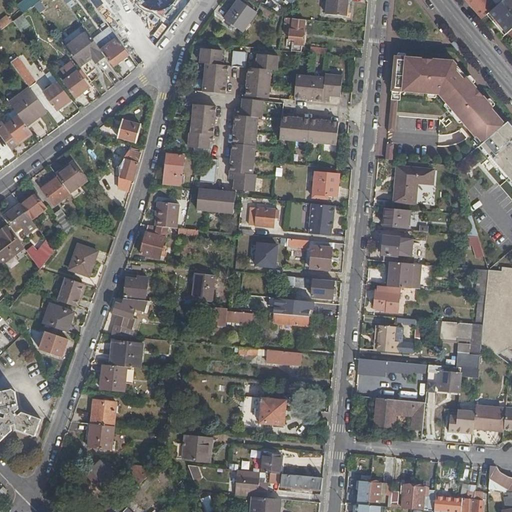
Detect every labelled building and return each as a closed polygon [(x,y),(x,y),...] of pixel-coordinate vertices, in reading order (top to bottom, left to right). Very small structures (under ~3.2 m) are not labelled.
[(26,0),(18,6),(23,14),(34,6),(39,2),(38,0),(26,0)] [(112,0),(107,10),(125,21),(135,5),(125,0),(112,0)] [(136,0),(137,1),(142,6),(148,10),(156,11),(163,10),(170,7),(175,2),(176,0),(136,0)] [(236,0),(226,16),(243,28),(258,8),(246,0),(236,0)] [(346,4),(349,4),(349,0),(326,0),(325,11),(345,14),(346,4)] [(469,0),(483,16),(498,4),(493,0),(469,0)] [(511,0),(502,0),(498,4),(483,16),(502,37),(509,31),(511,28),(511,0)] [(29,25),(21,15),(13,22),(20,32),(29,25)] [(288,36),(292,36),(291,48),(299,48),(301,49),(304,16),(286,15),(285,30),(289,30),(288,36)] [(0,30),(11,22),(7,16),(0,21),(0,30)] [(72,57),(86,75),(107,59),(93,40),(82,25),(60,41),(72,57)] [(107,59),(112,66),(128,54),(118,40),(114,35),(111,31),(109,28),(93,40),(107,59)] [(220,48),(200,45),(198,60),(205,60),(222,62),(223,54),(220,54),(220,48)] [(245,64),(246,49),(239,49),(232,48),(230,63),(245,64)] [(257,58),(254,58),(253,65),(272,67),(277,67),(279,53),(258,51),(257,58)] [(407,56),(396,55),(393,89),(404,90),(407,56)] [(490,135),(505,123),(492,108),(494,107),(455,60),(407,56),(404,90),(440,93),(476,135),(477,134),(483,141),(490,135)] [(17,58),(10,62),(29,88),(35,82),(17,58)] [(222,62),(205,60),(203,75),(225,78),(227,63),(222,62)] [(67,81),(65,83),(76,98),(89,87),(71,62),(59,71),(67,81)] [(253,65),(249,65),(247,80),(270,82),(272,67),(253,65)] [(311,74),(296,72),(295,84),(294,95),(310,96),(311,74)] [(326,72),(325,75),(323,97),(330,98),(331,93),(340,94),(342,73),(326,72)] [(325,75),(311,74),(310,96),(323,97),(325,75)] [(225,78),(203,75),(202,88),(224,91),(225,78)] [(63,109),(73,102),(58,82),(53,76),(49,79),(53,85),(44,92),(57,110),(62,106),(63,109)] [(270,82),(247,80),(246,94),(253,94),(268,95),(270,82)] [(27,127),(47,112),(29,88),(8,102),(19,116),(27,127)] [(241,106),(236,106),(236,109),(257,116),(262,115),(263,99),(252,98),(246,97),(242,96),(241,106)] [(398,98),(392,98),(388,129),(395,130),(398,98)] [(219,105),(198,102),(197,116),(220,119),(221,105),(219,105)] [(257,116),(236,109),(234,127),(257,129),(258,116),(257,116)] [(281,113),(281,117),(280,122),(281,123),(295,124),(296,114),(281,113)] [(310,116),(296,114),(295,124),(309,125),(310,116)] [(18,141),(31,132),(27,127),(19,116),(6,126),(3,122),(0,124),(0,135),(5,142),(11,150),(20,144),(18,141)] [(220,119),(197,116),(195,131),(219,134),(220,119)] [(324,117),(310,116),(309,125),(323,127),(324,117)] [(338,119),(324,117),(323,127),(337,128),(338,119)] [(511,137),(511,124),(508,120),(505,123),(490,135),(500,147),(511,137)] [(119,137),(137,143),(142,126),(124,121),(119,137)] [(295,124),(281,123),(280,131),(280,136),(294,138),(295,124)] [(309,125),(295,124),(294,138),(308,139),(309,125)] [(323,127),(309,125),(308,139),(322,140),(323,127)] [(257,129),(234,127),(233,142),(255,144),(257,129)] [(337,128),(323,127),(322,140),(336,142),(337,128)] [(192,145),(194,146),(194,153),(195,153),(195,156),(198,156),(199,153),(212,154),(214,140),(218,140),(219,134),(195,131),(193,131),(192,145)] [(481,143),(511,179),(511,137),(500,147),(490,135),(483,141),(481,143)] [(255,144),(233,142),(231,156),(254,158),(255,144)] [(143,150),(125,145),(124,149),(141,155),(143,150)] [(141,155),(124,149),(122,148),(119,146),(114,152),(125,159),(119,168),(120,177),(130,180),(133,181),(141,155)] [(182,182),(184,154),(167,152),(164,180),(182,182)] [(205,155),(203,177),(218,178),(219,157),(205,155)] [(254,158),(231,156),(230,169),(253,171),(254,158)] [(74,163),(57,176),(58,177),(71,194),(74,199),(82,193),(78,187),(86,180),(74,163)] [(433,182),(435,168),(398,164),(395,199),(416,202),(418,180),(433,182)] [(233,186),(255,188),(256,171),(253,171),(230,169),(229,176),(234,176),(233,186)] [(337,194),(339,173),(316,171),(313,195),(324,196),(324,193),(337,194)] [(71,194),(58,177),(42,189),(54,206),(71,194)] [(128,189),(130,180),(120,177),(120,178),(121,187),(128,189)] [(199,186),(197,206),(209,207),(211,187),(199,186)] [(224,188),(211,187),(209,207),(222,208),(224,188)] [(235,189),(224,188),(222,208),(233,210),(235,189)] [(36,194),(21,205),(32,220),(47,208),(36,194)] [(181,201),(159,199),(156,223),(168,225),(171,225),(179,226),(181,201)] [(312,201),(309,239),(313,239),(331,241),(335,204),(312,201)] [(21,205),(20,204),(5,216),(17,231),(22,227),(28,234),(37,227),(32,220),(21,205)] [(273,225),(275,208),(258,206),(256,224),(273,225)] [(399,223),(407,223),(408,208),(387,206),(385,224),(399,225),(399,223)] [(60,210),(53,215),(68,234),(73,227),(60,210)] [(470,213),(461,212),(459,234),(467,235),(478,236),(470,213)] [(142,252),(159,257),(168,225),(156,223),(150,223),(148,230),(142,252)] [(56,227),(64,239),(67,235),(60,224),(56,227)] [(25,248),(9,228),(0,234),(0,235),(2,238),(0,239),(0,265),(0,266),(25,248)] [(275,242),(292,244),(308,245),(308,238),(262,234),(262,238),(275,242)] [(399,236),(384,234),(382,258),(391,259),(397,260),(398,248),(402,248),(403,244),(399,243),(399,236)] [(473,244),(478,257),(485,255),(478,236),(467,235),(466,243),(473,244)] [(89,277),(98,252),(78,245),(70,270),(89,277)] [(312,245),(311,257),(310,267),(325,268),(329,269),(332,247),(312,245)] [(37,264),(41,269),(55,251),(51,246),(37,264)] [(397,260),(391,259),(389,284),(423,287),(425,262),(397,260)] [(487,293),(486,300),(484,322),(482,342),(497,354),(509,346),(511,346),(511,265),(500,265),(500,269),(490,268),(489,269),(487,293)] [(310,267),(304,266),(303,276),(306,276),(314,277),(324,278),(325,268),(310,267)] [(489,268),(477,267),(475,292),(479,292),(487,293),(489,269),(489,268)] [(125,294),(146,297),(149,275),(136,274),(135,277),(127,276),(125,294)] [(213,300),(215,276),(196,274),(193,298),(213,300)] [(294,284),(294,275),(281,274),(280,282),(283,283),(282,287),(287,287),(288,283),(294,284)] [(303,276),(294,275),(294,284),(305,285),(306,276),(303,276)] [(314,277),(306,276),(305,285),(313,286),(314,277)] [(64,277),(56,300),(78,308),(86,285),(64,277)] [(173,286),(174,279),(164,277),(163,286),(173,286)] [(312,295),(332,297),(334,279),(324,278),(314,277),(313,286),(312,295)] [(398,310),(400,291),(378,288),(376,305),(387,306),(387,309),(398,310)] [(487,293),(479,292),(479,300),(486,300),(487,293)] [(273,309),(272,311),(275,311),(298,314),(300,299),(275,296),(273,309)] [(146,310),(150,299),(127,297),(125,304),(118,301),(114,312),(119,313),(112,333),(132,335),(131,328),(138,308),(146,310)] [(486,300),(479,300),(476,322),(484,322),(486,300)] [(51,305),(44,324),(64,331),(68,320),(72,322),(75,313),(51,305)] [(226,319),(260,323),(261,313),(227,309),(227,306),(216,305),(214,327),(225,328),(226,319)] [(274,321),(308,324),(309,315),(298,314),(275,311),(274,321)] [(458,339),(458,337),(472,338),(474,322),(443,319),(442,338),(458,339)] [(463,352),(458,352),(457,366),(462,366),(480,368),(482,342),(484,322),(476,322),(474,322),(472,338),(471,344),(470,353),(463,352)] [(381,323),(379,349),(415,352),(416,341),(396,339),(397,325),(381,323)] [(41,352),(62,358),(68,340),(47,333),(41,352)] [(144,342),(115,340),(112,364),(126,366),(141,367),(144,342)] [(471,344),(464,343),(463,352),(470,353),(471,344)] [(257,347),(241,346),(240,357),(253,358),(259,353),(259,347),(257,347)] [(269,355),(268,360),(301,363),(303,363),(304,352),(269,348),(269,355)] [(428,370),(429,363),(360,357),(358,371),(375,372),(375,368),(407,371),(407,370),(413,370),(413,369),(428,370)] [(101,387),(124,390),(126,366),(112,364),(104,363),(101,387)] [(430,363),(429,372),(427,388),(436,389),(459,391),(461,373),(462,366),(457,366),(430,363)] [(55,390),(62,386),(56,375),(50,378),(55,390)] [(392,389),(369,386),(367,395),(379,396),(391,397),(392,389)] [(0,442),(12,431),(11,426),(16,425),(17,430),(35,437),(41,420),(22,413),(19,416),(15,412),(19,409),(16,393),(16,392),(12,390),(0,392),(0,404),(1,413),(6,414),(5,419),(0,418),(0,417),(0,442)] [(284,424),(287,399),(263,396),(260,422),(284,424)] [(413,415),(412,428),(423,428),(426,401),(391,397),(379,396),(377,424),(397,427),(398,414),(413,415)] [(95,413),(92,413),(91,423),(114,425),(116,402),(97,400),(95,413)] [(477,403),(476,408),(474,427),(488,428),(488,427),(505,428),(505,426),(506,406),(477,403)] [(451,415),(449,430),(474,432),(474,427),(476,408),(459,407),(458,415),(451,415)] [(89,446),(111,449),(114,425),(91,423),(89,446)] [(210,459),(212,437),(211,437),(200,436),(187,435),(185,457),(210,459)] [(160,438),(158,451),(165,452),(166,438),(160,438)] [(281,455),(263,453),(261,471),(270,472),(279,473),(281,455)] [(87,473),(102,487),(116,474),(101,459),(87,473)] [(113,511),(126,498),(151,471),(148,467),(134,465),(131,469),(134,471),(123,483),(126,487),(116,498),(109,506),(102,501),(97,508),(102,511),(113,511)] [(189,465),(188,480),(198,481),(199,466),(189,465)] [(504,496),(506,508),(502,509),(502,511),(511,511),(511,477),(510,477),(507,476),(505,475),(503,474),(500,472),(499,470),(497,468),(495,465),(490,465),(489,487),(509,490),(510,495),(504,496)] [(260,471),(237,468),(234,493),(253,495),(266,497),(267,488),(258,486),(259,480),(260,471)] [(279,473),(270,472),(269,481),(279,482),(279,473)] [(283,473),(282,484),(322,488),(323,477),(283,473)] [(478,477),(471,476),(470,484),(469,489),(475,489),(478,477)] [(360,487),(348,485),(346,501),(358,502),(369,503),(371,481),(361,480),(360,487)] [(393,483),(371,481),(369,503),(382,505),(390,506),(392,489),(393,483)] [(462,498),(460,511),(481,511),(483,490),(475,489),(469,489),(470,484),(462,483),(460,497),(462,498)] [(425,486),(404,484),(401,507),(434,510),(435,495),(436,491),(424,489),(425,486)] [(398,490),(392,489),(390,506),(397,506),(399,490),(398,490)] [(208,494),(201,497),(206,511),(208,511),(214,510),(208,494)] [(266,497),(253,495),(251,511),(275,511),(276,498),(266,497)] [(460,497),(435,495),(434,510),(450,511),(458,511),(460,511),(462,498),(460,497)] [(130,511),(126,508),(131,503),(126,498),(113,511),(130,511)] [(357,511),(381,511),(382,505),(369,503),(358,502),(357,511)]
